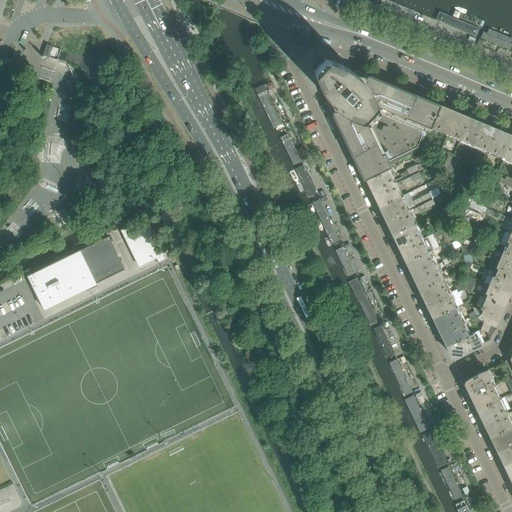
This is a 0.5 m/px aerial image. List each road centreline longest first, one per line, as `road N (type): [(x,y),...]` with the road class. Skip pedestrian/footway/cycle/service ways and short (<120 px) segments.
road 1 (secondary): [(400,511),(149,0)]
road 2 (secondary): [(119,8),(206,153),(376,511)]
road 3 (residential): [(280,13),(288,58),(441,378)]
road 4 (residential): [(511,64),(357,0)]
road 5 (residential): [(441,378),(509,511)]
road 6 (residential): [(511,99),(384,47)]
